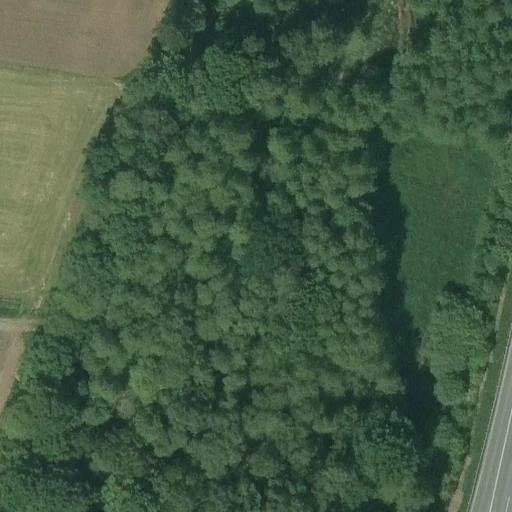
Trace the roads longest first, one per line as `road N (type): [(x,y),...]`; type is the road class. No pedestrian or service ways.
road 1 (track): [(0,323),(79,330),(96,319),(165,132),(177,122),(213,111),(375,129)]
road 2 (motorway): [(511,375),(479,511)]
